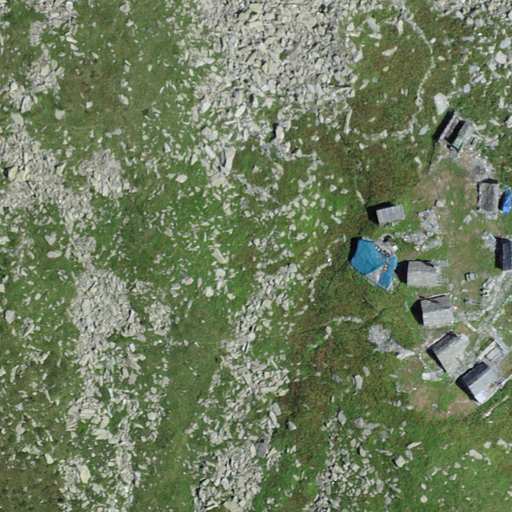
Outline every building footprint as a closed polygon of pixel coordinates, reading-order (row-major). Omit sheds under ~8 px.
[(435,144),(452,155),(471,124),(454,114),(435,144)] [(479,214),(497,215),(497,184),(479,184),(479,214)] [(377,213),(380,225),(404,220),(401,208),(377,213)] [(511,272),(511,246),(503,247),(504,273),(511,272)] [(346,275),(386,295),(400,268),(360,248),(346,275)] [(408,264),(407,287),(439,288),(439,264),(408,264)] [(448,299),(420,303),(423,328),(452,324),(448,299)] [(451,333),(429,349),(448,374),(459,366),(454,359),(464,351),(451,333)] [(480,363),(461,380),(479,400),(498,383),(480,363)]
